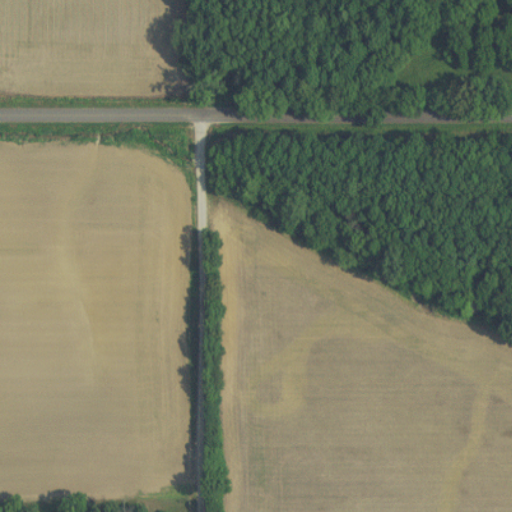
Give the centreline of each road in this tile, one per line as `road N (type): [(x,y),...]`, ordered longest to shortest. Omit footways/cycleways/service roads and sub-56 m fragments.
road 1 (residential): [(0,113),(511,112)]
road 2 (residential): [(200,511),(207,112)]
